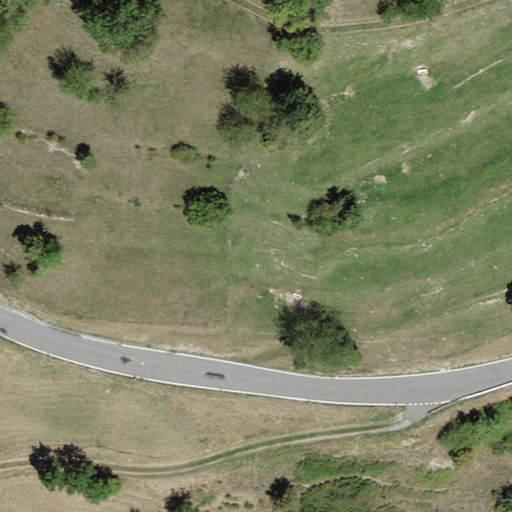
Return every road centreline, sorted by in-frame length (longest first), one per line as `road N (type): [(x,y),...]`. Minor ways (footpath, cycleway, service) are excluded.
road 1 (unclassified): [(511,369),(425,389),(312,388),(104,357),(0,318)]
road 2 (track): [(434,387),(411,423),(283,442),(170,471),(0,468)]
road 3 (track): [(231,0),(292,30),(376,31),(497,0)]
